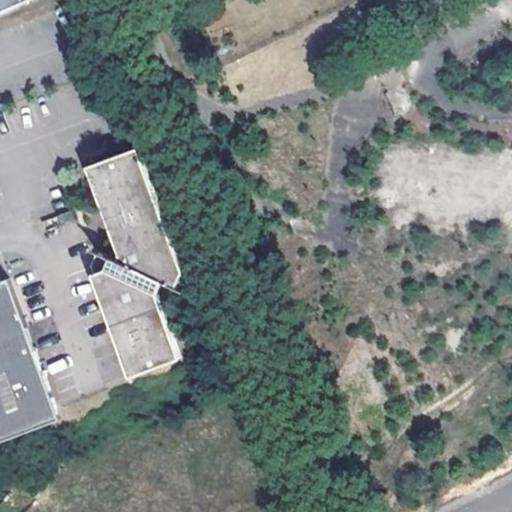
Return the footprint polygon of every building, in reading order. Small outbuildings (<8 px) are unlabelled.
[(0,0),(0,17),(36,0),(0,0)] [(444,39),(511,179),(511,110),(500,87),(511,80),(511,55),(499,62),(491,45),(478,51),(466,27),(444,39)] [(375,124),(362,130),(371,148),(381,143),(396,175),(386,179),(403,214),(413,209),(429,242),(419,247),(436,282),(447,276),(462,308),(451,314),(460,333),(494,317),(484,297),(492,293),(476,262),(469,265),(452,230),(460,226),(444,194),(436,198),(419,163),(426,160),(411,128),(404,132),(395,114),(424,100),(403,59),(383,69),(394,92),(366,106),(375,124)] [(109,275),(97,279),(120,341),(139,334),(144,346),(125,354),(135,381),(184,362),(162,302),(167,285),(178,291),(189,273),(143,150),(92,169),(111,221),(129,213),(134,225),(115,232),(124,256),(120,263),(115,260),(109,275)] [(263,177),(362,380),(411,356),(401,337),(382,346),(367,315),(387,305),(370,270),(349,280),(334,248),(355,237),(338,202),(317,212),(302,183),(325,172),(315,152),(263,177)] [(74,213),(45,225),(48,235),(78,224),(74,213)] [(111,221),(115,232),(134,225),(129,213),(111,221)] [(92,269),(97,279),(109,275),(115,260),(100,252),(92,269)] [(0,440),(53,422),(4,280),(0,281),(0,440)] [(139,334),(120,341),(125,354),(144,346),(139,334)] [(511,385),(367,456),(391,504),(409,495),(403,483),(451,460),(457,471),(491,455),(485,443),(511,430),(511,385)]
